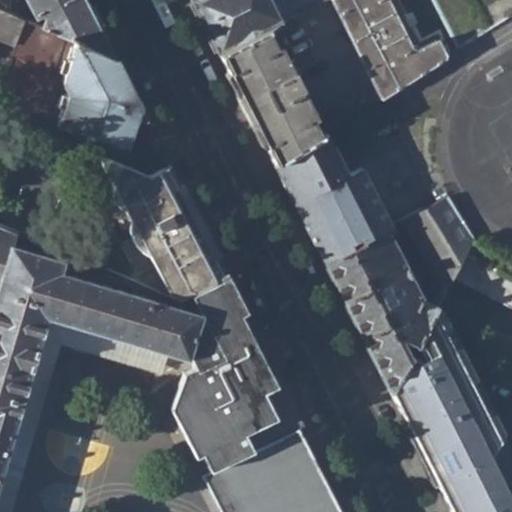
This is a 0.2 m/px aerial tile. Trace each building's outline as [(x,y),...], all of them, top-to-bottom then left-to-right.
[(113,58),(84,0),(24,0),(35,18),(41,15),(44,22),(42,25),(77,42),(113,58)] [(190,0),(216,56),(268,29),(283,21),(324,0),(294,0),(289,3),(288,0),(279,0),(274,3),(272,0),(190,0)] [(330,0),(379,98),(444,57),(436,41),(414,51),(410,49),(385,0),(330,0)] [(511,0),(433,0),(458,48),(511,13),(511,0)] [(0,40),(13,45),(22,18),(0,10),(0,40)] [(314,117),(268,29),(216,56),(272,162),(305,146),(322,137),(312,118),(314,117)] [(139,108),(113,58),(77,42),(61,86),(70,89),(56,128),(124,150),(139,108)] [(305,146),(272,162),(323,261),(391,226),(361,168),(346,176),(325,135),(322,137),(305,146)] [(125,181),(149,221),(182,292),(221,272),(168,168),(163,171),(131,162),(125,181)] [(402,221),(443,287),(449,277),(464,253),(470,243),(471,240),(447,199),(402,221)] [(0,252),(2,244),(9,246),(13,232),(0,226),(0,252)] [(383,380),(390,395),(435,304),(421,297),(412,281),(415,280),(412,272),(409,274),(386,229),(369,237),(323,261),(383,380)] [(179,357),(180,356),(192,312),(127,294),(128,288),(106,282),(104,286),(54,272),(56,260),(9,246),(2,244),(0,252),(0,458),(41,317),(148,348),(179,357)] [(511,278),(464,253),(449,277),(511,310),(511,278)] [(182,292),(192,312),(180,356),(179,357),(184,363),(177,366),(166,405),(190,454),(197,450),(204,464),(195,468),(217,511),(334,511),(288,422),(296,418),(274,376),(269,378),(234,307),(238,305),(221,272),(182,292)] [(407,428),(440,494),(449,511),(504,511),(511,501),(511,450),(493,413),(486,416),(469,381),(476,378),(459,345),(452,349),(443,331),(450,327),(439,306),(435,304),(390,395),(407,428)] [(141,369),(148,348),(41,317),(0,458),(0,511),(7,511),(54,345),(141,369)] [(459,345),(450,327),(443,331),(452,349),(459,345)] [(493,413),(476,378),(469,381),(486,416),(493,413)]
